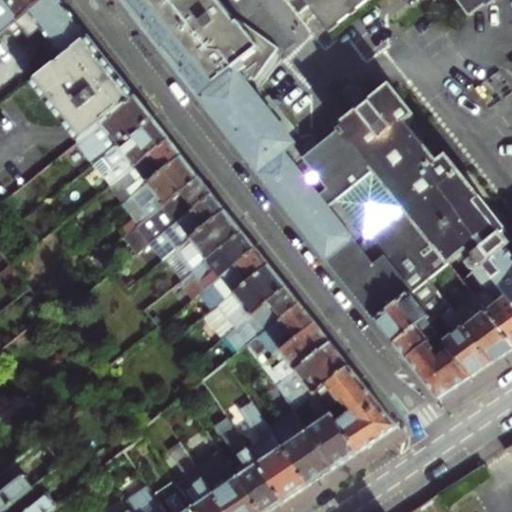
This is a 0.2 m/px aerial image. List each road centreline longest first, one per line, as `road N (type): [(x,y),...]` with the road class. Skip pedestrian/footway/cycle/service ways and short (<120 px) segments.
road 1 (residential): [(442,443),(91,0)]
road 2 (tertiary): [(442,443),(340,511)]
